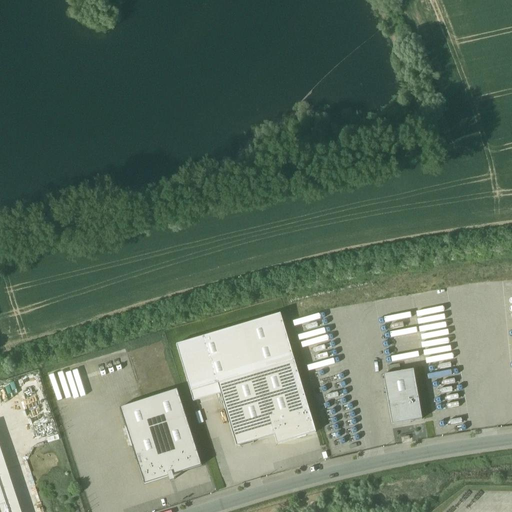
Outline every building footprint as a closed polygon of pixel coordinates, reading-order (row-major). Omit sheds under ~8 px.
[(280,314),(176,345),(190,392),(193,402),(220,394),(236,447),(274,436),(276,445),(316,433),(294,361),(280,314)] [(301,341),(306,370),(333,365),(332,357),(324,359),(321,342),(327,341),(326,337),(301,341)] [(383,375),(392,425),(422,420),(413,370),(383,375)] [(122,407),(146,483),(201,466),(177,390),(122,407)] [(0,511),(21,511),(0,446),(0,511)]
